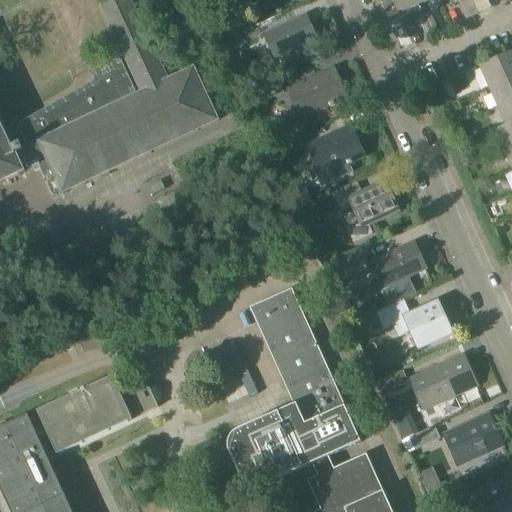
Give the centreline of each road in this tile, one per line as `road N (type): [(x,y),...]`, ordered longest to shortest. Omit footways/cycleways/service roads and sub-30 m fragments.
road 1 (residential): [(511,365),(379,76)]
road 2 (unknown): [(166,347),(169,439),(185,511)]
road 3 (residential): [(379,76),(511,16)]
